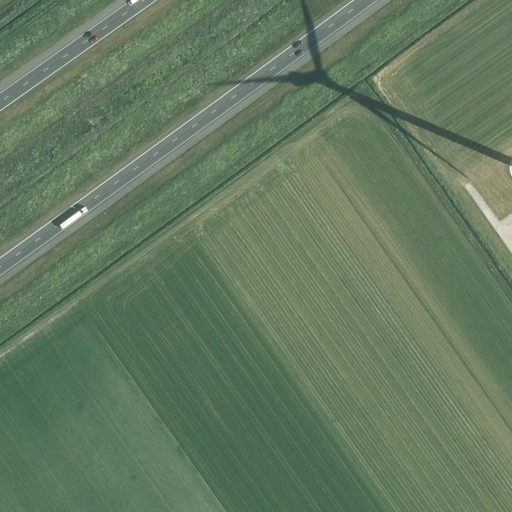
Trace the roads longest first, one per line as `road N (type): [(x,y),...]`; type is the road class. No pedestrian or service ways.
road 1 (motorway): [(0,268),(366,0)]
road 2 (motorway): [(140,0),(0,100)]
